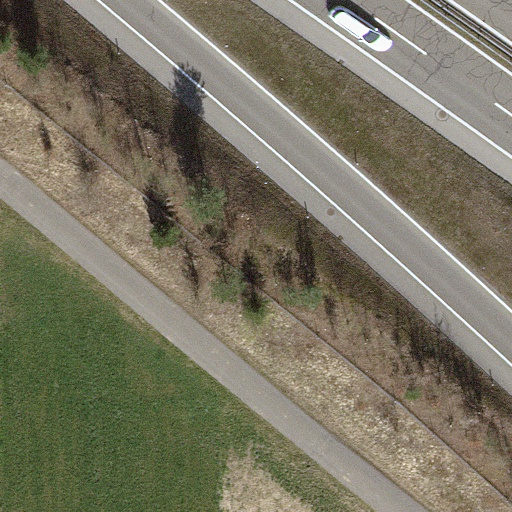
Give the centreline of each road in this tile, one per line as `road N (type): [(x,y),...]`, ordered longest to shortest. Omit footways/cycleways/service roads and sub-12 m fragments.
road 1 (motorway): [(116,0),(511,352)]
road 2 (track): [(0,183),(401,511)]
road 3 (motorway): [(341,0),(511,119)]
